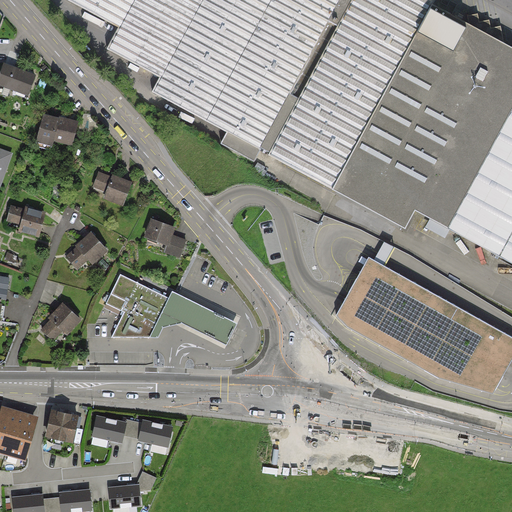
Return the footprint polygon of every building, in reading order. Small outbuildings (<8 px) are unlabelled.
[(66,0),(118,27),(108,48),(159,76),(153,91),(226,131),(221,143),(254,161),(261,147),(268,153),(403,230),(409,215),(511,268),(511,53),(428,8),(432,0),(66,0)] [(35,73),(5,62),(0,75),(0,82),(28,92),(35,73)] [(80,123),(44,113),(38,137),(73,147),(80,123)] [(0,147),(0,181),(11,151),(0,147)] [(135,184),(102,172),(96,188),(110,193),(108,198),(127,205),(135,184)] [(44,230),(49,212),(15,203),(10,220),(44,230)] [(190,234),(156,221),(150,238),(171,246),(168,254),(181,259),(190,234)] [(110,253),(94,232),(66,253),(78,269),(91,259),(95,264),(110,253)] [(511,335),(368,255),(360,271),(345,298),(336,314),(348,327),(439,378),(494,394),(502,378),(511,360),(511,335)] [(84,274),(93,267),(89,262),(80,269),(84,274)] [(9,277),(0,275),(0,299),(6,300),(9,277)] [(161,325),(181,321),(191,299),(167,289),(164,295),(121,275),(109,302),(129,311),(116,336),(157,336),(161,325)] [(191,299),(181,321),(228,344),(237,322),(191,299)] [(85,321),(65,302),(52,316),(55,319),(45,329),(57,341),(67,331),(71,335),(85,321)] [(36,415),(4,404),(0,417),(0,454),(22,461),(36,415)] [(80,415),(54,409),(48,435),(74,441),(80,415)] [(126,421),(96,414),(91,435),(121,442),(126,421)] [(173,425),(142,418),(137,439),(168,445),(173,425)] [(138,483),(106,486),(108,507),(140,504),(138,483)] [(91,488),(59,491),(61,511),(93,508),(91,488)] [(45,511),(44,493),(13,496),(14,511),(45,511)]
